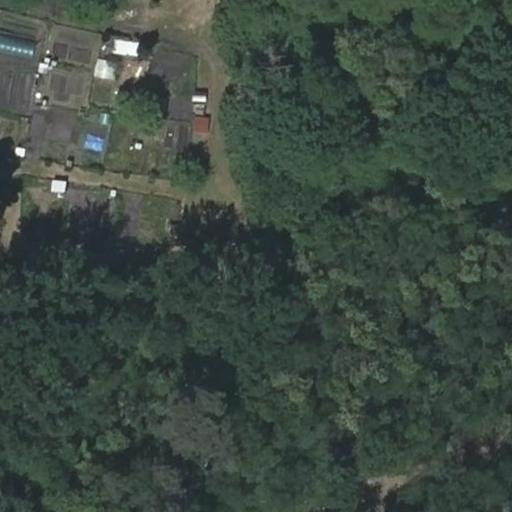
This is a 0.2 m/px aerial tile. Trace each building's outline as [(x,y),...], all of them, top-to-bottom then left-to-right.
[(2,50),(0,58),(0,63),(25,67),(27,55),(2,50)] [(114,77),(117,60),(98,57),(96,75),(114,77)] [(0,73),(0,110),(31,113),(34,76),(0,73)] [(92,101),(107,106),(112,91),(96,87),(92,101)] [(86,119),(57,114),(49,155),(106,165),(106,168),(127,172),(137,119),(88,110),(86,119)] [(164,149),(188,152),(191,124),(167,122),(164,149)]
